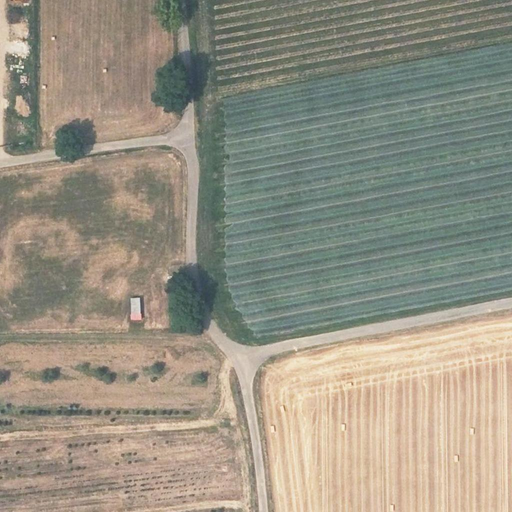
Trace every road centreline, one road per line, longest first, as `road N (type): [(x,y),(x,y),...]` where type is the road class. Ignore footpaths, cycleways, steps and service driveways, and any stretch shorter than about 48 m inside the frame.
road 1 (unclassified): [(188,134),(193,281),(210,326),(241,355),(262,511)]
road 2 (track): [(0,438),(210,422),(223,415),(226,368),(241,355)]
road 3 (track): [(511,304),(296,351),(241,355)]
road 4 (unclassified): [(0,164),(188,134)]
road 5 (unclassified): [(181,0),(188,134)]
